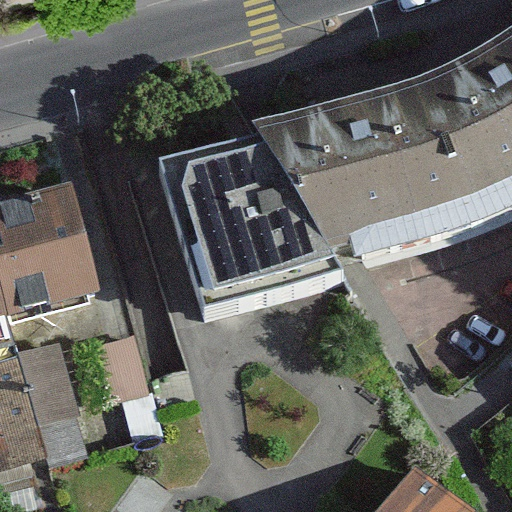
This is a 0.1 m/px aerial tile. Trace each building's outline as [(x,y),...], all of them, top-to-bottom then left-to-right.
[(255,146),(170,175),(215,321),(337,288),(329,267),(344,264),(393,252),(446,233),(496,212),(511,203),(511,45),(502,52),(440,83),(376,106),(297,130),(255,146)] [(68,194),(0,210),(0,313),(2,321),(94,297),(68,194)] [(0,313),(0,365),(12,362),(2,321),(0,313)] [(93,341),(12,362),(38,464),(83,452),(74,419),(99,413),(109,451),(154,440),(149,421),(130,345),(96,353),(93,341)] [(0,473),(38,464),(12,362),(0,365),(0,473)] [(466,511),(413,473),(384,511),(466,511)]
